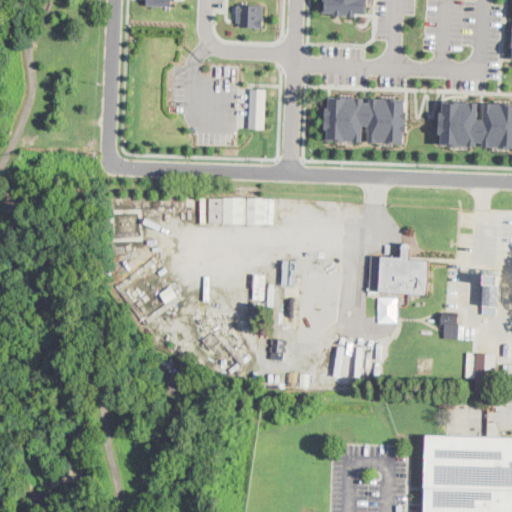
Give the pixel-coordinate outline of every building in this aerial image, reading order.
[(368,0),(368,13),(357,12),(357,15),(336,14),(336,12),(325,11),(325,0),(368,0)] [(265,4),(264,27),(240,26),(240,22),(238,22),(238,11),(237,11),(238,4),(241,5),(241,3),(265,4)] [(267,88),(266,128),(250,127),(251,88),(267,88)] [(371,101),(371,97),(407,98),(406,109),(410,109),(409,118),(408,118),(408,123),(409,123),(409,131),(405,131),(405,142),(370,141),(370,133),(368,133),(368,127),(370,127),(370,124),(364,124),(363,141),(328,139),(329,128),(326,128),(326,120),(327,120),(327,107),(330,107),(330,95),(365,96),(365,101),(371,101)] [(480,101),(479,118),(485,118),(486,101),(511,102),(511,146),(484,145),(484,142),(478,141),(478,145),(443,144),(443,132),(440,132),(441,124),(441,111),(444,111),(444,99),(480,101)] [(274,223),(210,221),(210,196),(275,198),(274,223)] [(412,257),(412,260),(431,261),(429,295),(370,292),(372,256),(403,258),(404,247),(405,245),(408,244),(411,245),(412,247),(412,257)] [(297,259),(295,285),(283,284),(285,258),(297,259)] [(501,275),(497,315),(484,314),(488,274),(501,275)] [(178,294),(167,302),(161,292),(172,285),(178,294)] [(460,326),(459,333),(446,333),(446,325),(443,325),(443,312),(460,313),(460,326)] [(288,350),(288,359),(278,359),(278,355),(278,349),(288,350)] [(496,390),(476,389),(478,351),(497,352),(496,390)] [(511,388),(503,388),(505,363),(511,363),(511,388)] [(299,372),(298,386),(289,385),(291,370),(299,372)] [(310,372),(310,385),(302,385),(302,372),(310,372)] [(511,511),(426,511),(428,435),(511,436),(511,511)]
